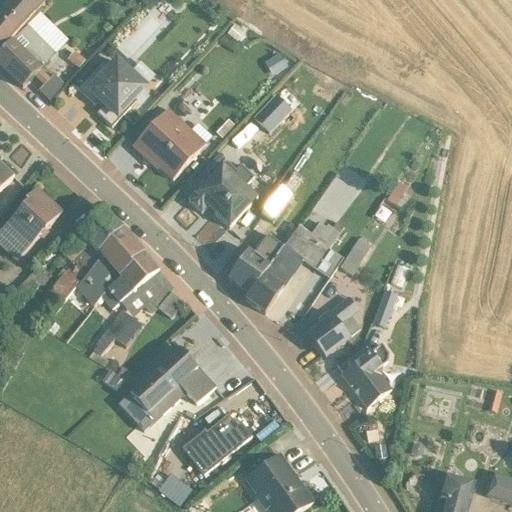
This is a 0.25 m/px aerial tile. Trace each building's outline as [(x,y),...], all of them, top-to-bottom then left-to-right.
[(48,7),(39,0),(16,0),(13,4),(0,20),(0,58),(1,60),(48,7)] [(149,0),(133,0),(143,8),(149,0)] [(27,34),(25,33),(0,61),(0,76),(21,97),(54,63),(68,50),(39,22),(27,34)] [(73,61),(66,69),(77,77),(84,69),(73,61)] [(110,77),(102,70),(75,99),(93,116),(96,113),(101,118),(96,123),(110,137),(134,111),(132,108),(142,97),(116,72),(110,77)] [(154,86),(139,72),(131,80),(146,94),(154,86)] [(52,83),(37,100),(48,110),(64,93),(52,83)] [(273,126),(264,117),(252,129),(262,139),(273,126)] [(167,119),(131,157),(143,168),(146,166),(171,190),(212,147),(197,133),(190,141),(167,119)] [(224,172),(187,211),(200,223),(208,215),(215,222),(213,224),(228,238),(256,209),(243,196),(251,187),(240,176),(234,181),(224,172)] [(0,200),(12,187),(0,175),(0,200)] [(294,180),(260,223),(270,231),(304,188),(294,180)] [(60,222),(35,199),(0,238),(0,256),(15,271),(60,222)] [(97,262),(121,239),(102,219),(59,260),(68,269),(56,285),(58,287),(49,298),(50,299),(47,304),(51,308),(55,308),(57,304),(61,308),(66,308),(75,296),(101,265),(97,262)] [(207,252),(223,237),(212,226),(196,240),(207,252)] [(328,258),(342,236),(335,232),(331,237),(326,234),(324,237),(318,232),(310,243),(298,235),(244,310),(263,323),(302,271),(328,287),(341,268),(328,258)] [(106,298),(141,262),(131,250),(121,239),(97,262),(101,265),(75,297),(91,316),(106,298)] [(227,289),(248,304),(283,255),(267,245),(252,263),(248,260),(227,289)] [(338,277),(350,285),(369,256),(357,249),(338,277)] [(100,305),(111,319),(119,312),(133,328),(144,316),(165,290),(141,262),(106,298),(100,305)] [(408,278),(396,274),(389,294),(401,298),(408,278)] [(34,277),(7,310),(17,318),(46,286),(34,277)] [(171,297),(165,290),(144,316),(152,322),(171,297)] [(396,305),(383,300),(371,333),(384,338),(396,305)] [(182,312),(170,303),(157,317),(170,327),(182,312)] [(357,320),(346,307),(315,331),(317,334),(305,344),(324,369),(360,340),(350,326),(357,320)] [(124,356),(141,335),(131,327),(120,319),(96,350),(99,351),(88,366),(102,375),(106,370),(99,364),(113,348),(124,356)] [(0,359),(0,370),(13,379),(34,343),(24,336),(8,364),(0,359)] [(340,385),(366,419),(369,416),(372,417),(376,414),(376,411),(390,400),(380,386),(380,376),(385,372),(386,363),(380,355),(340,385)] [(178,358),(128,402),(154,431),(185,403),(196,414),(214,397),(178,358)] [(123,389),(109,379),(101,390),(115,400),(123,389)] [(496,420),(501,402),(490,399),(485,418),(496,420)] [(203,438),(179,458),(202,487),(252,446),(230,420),(204,440),(203,438)] [(311,511),(278,464),(243,489),(256,507),(254,508),(257,511),(311,511)] [(511,511),(511,488),(492,481),(484,505),(505,511),(511,511)] [(157,500),(173,511),(183,511),(193,499),(171,482),(157,500)] [(468,511),(474,491),(443,482),(435,511),(436,511),(468,511)]
